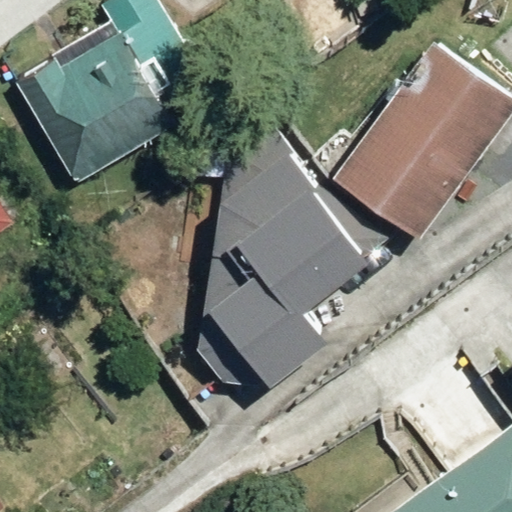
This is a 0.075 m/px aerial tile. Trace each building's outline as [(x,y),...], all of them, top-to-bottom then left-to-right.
[(112,24),(12,69),(63,183),(172,133),(145,75),(185,58),(158,0),(102,0),(102,1),(112,24)] [(511,102),(511,89),(426,29),(320,178),(412,244),(511,102)] [(364,255),(261,118),(217,142),(186,346),(211,379),(230,365),(251,392),(326,335),(301,302),(364,255)] [(0,228),(12,219),(0,203),(0,228)] [(481,393),(427,340),(399,369),(453,422),(481,393)] [(511,511),(511,411),(508,407),(401,496),(387,479),(346,511),(511,511)]
